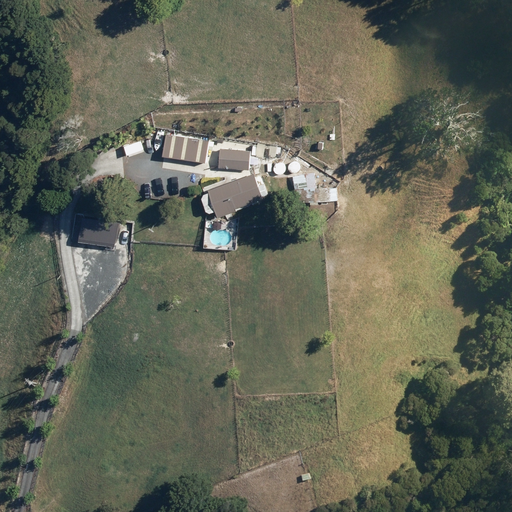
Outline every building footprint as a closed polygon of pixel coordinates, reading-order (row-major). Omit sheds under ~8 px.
[(204,164),(208,142),(166,135),(162,158),(204,164)] [(278,145),(270,145),(269,158),(276,158),(276,154),(282,154),(282,147),(278,147),(278,145)] [(248,170),(250,152),(220,150),(218,167),(248,170)] [(337,201),(336,189),(316,189),(314,174),(293,176),(294,184),(297,184),(298,189),(299,204),(337,201)] [(262,200),(254,175),(208,191),(209,193),(203,195),(201,200),(205,212),(209,214),(214,212),(217,218),(235,212),(234,210),(262,200)]
